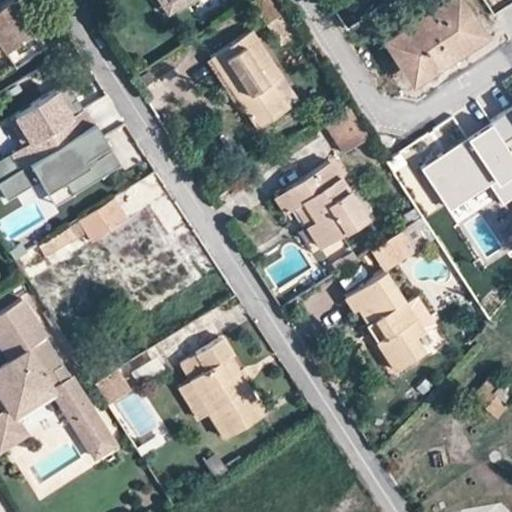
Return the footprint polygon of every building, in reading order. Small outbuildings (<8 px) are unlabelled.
[(0,0),(0,45),(2,48),(11,62),(42,39),(13,0),(0,0)] [(153,0),(163,14),(184,0),(153,0)] [(282,6),(278,0),(254,0),(265,16),(282,6)] [(457,0),(441,0),(385,36),(409,74),(462,39),(476,30),(457,0)] [(282,6),(265,16),(262,18),(272,35),(292,22),(282,6)] [(276,41),(297,28),(292,22),(272,35),(276,41)] [(209,50),(218,65),(228,59),(247,88),(237,95),(254,123),(284,103),(268,77),(278,71),(249,24),(209,50)] [(218,65),(237,95),(247,88),(228,59),(218,65)] [(294,97),(278,71),(268,77),(284,103),(294,97)] [(21,162),(92,119),(83,103),(79,106),(73,97),(77,94),(67,77),(8,113),(24,139),(11,147),(21,162)] [(359,122),(343,99),(318,115),(334,138),(359,122)] [(511,104),(486,121),(500,141),(511,133),(511,104)] [(45,185),(62,175),(71,189),(120,159),(111,144),(101,150),(95,154),(90,146),(97,142),(106,137),(95,117),(92,119),(21,162),(0,174),(0,184),(5,194),(38,174),(45,185)] [(511,159),(500,141),(486,121),(463,137),(465,139),(451,148),(453,150),(447,154),(442,157),(439,153),(417,167),(443,206),(483,180),(499,202),(508,196),(511,193),(511,159)] [(367,135),(359,122),(334,138),(342,150),(367,135)] [(101,150),(97,142),(90,146),(95,154),(101,150)] [(11,147),(0,153),(0,174),(21,162),(11,147)] [(361,214),(326,159),(286,184),(296,201),(307,218),(300,223),(314,244),(361,214)] [(62,175),(45,185),(53,199),(71,189),(62,175)] [(296,201),(286,184),(271,193),(281,210),(289,206),(296,201)] [(111,193),(78,213),(93,237),(103,231),(125,269),(134,264),(155,297),(193,273),(172,240),(162,247),(157,251),(153,244),(158,241),(137,207),(125,215),(111,193)] [(296,201),(289,206),(300,223),(307,218),(296,201)] [(306,250),(314,244),(300,223),(292,227),(306,250)] [(399,226),(368,245),(378,259),(392,250),(397,259),(413,249),(399,226)] [(63,238),(55,227),(37,238),(45,249),(63,238)] [(7,244),(13,252),(26,245),(20,236),(7,244)] [(162,247),(158,241),(153,244),(157,251),(162,247)] [(392,250),(378,259),(383,267),(396,260),(397,259),(392,250)] [(142,304),(155,297),(134,264),(125,269),(121,271),(142,304)] [(352,303),(362,318),(369,314),(380,330),(370,337),(389,365),(417,348),(408,333),(418,326),(379,267),(339,292),(348,306),(352,303)] [(91,401),(20,293),(0,306),(0,338),(10,354),(1,360),(8,370),(0,375),(0,445),(26,428),(17,414),(13,408),(51,384),(55,390),(71,415),(91,401)] [(369,314),(362,318),(359,321),(370,337),(380,330),(369,314)] [(190,375),(186,376),(206,410),(221,435),(262,411),(246,386),(240,389),(221,355),(227,352),(230,350),(220,333),(193,350),(195,351),(180,360),(190,375)] [(246,386),(227,352),(221,355),(240,389),(246,386)] [(491,411),(511,385),(511,375),(495,362),(469,393),(491,411)] [(113,365),(95,376),(108,395),(125,383),(113,365)] [(196,416),(206,410),(186,376),(176,382),(196,416)] [(51,384),(13,408),(17,414),(55,390),(51,384)] [(109,428),(91,401),(71,415),(89,441),(109,428)] [(116,438),(109,428),(89,441),(95,451),(116,438)]
